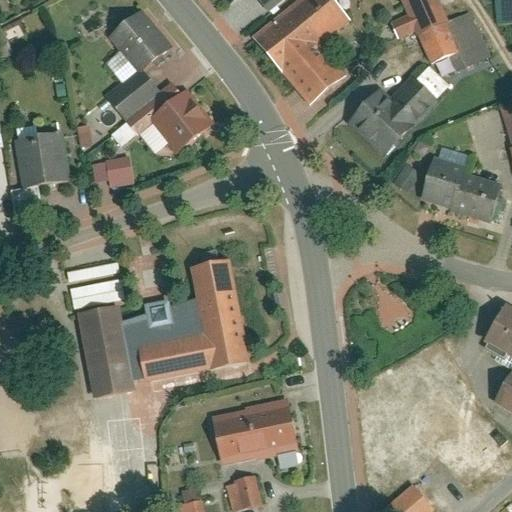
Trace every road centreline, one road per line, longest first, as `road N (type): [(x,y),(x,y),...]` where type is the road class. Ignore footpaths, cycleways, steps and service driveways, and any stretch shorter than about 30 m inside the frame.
road 1 (residential): [(297,171),(0,263)]
road 2 (secondary): [(323,291),(349,511)]
road 3 (secondary): [(172,0),(263,112),(297,171)]
road 4 (residential): [(426,253),(297,171)]
road 5 (secondary): [(297,171),(323,291)]
